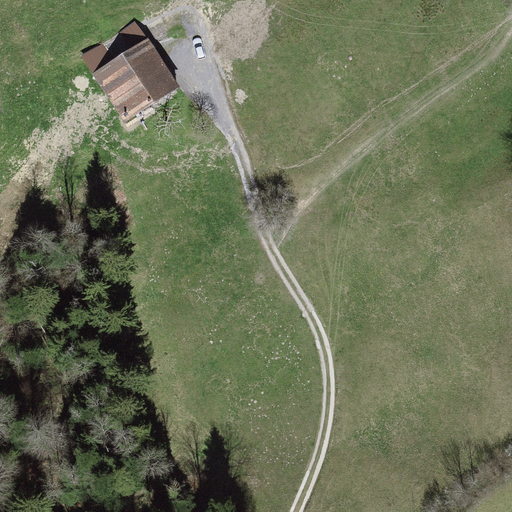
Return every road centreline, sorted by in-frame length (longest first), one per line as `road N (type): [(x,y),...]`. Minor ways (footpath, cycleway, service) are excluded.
road 1 (track): [(300,511),(321,456),(331,380),(313,309),(263,223)]
road 2 (track): [(263,223),(205,57)]
